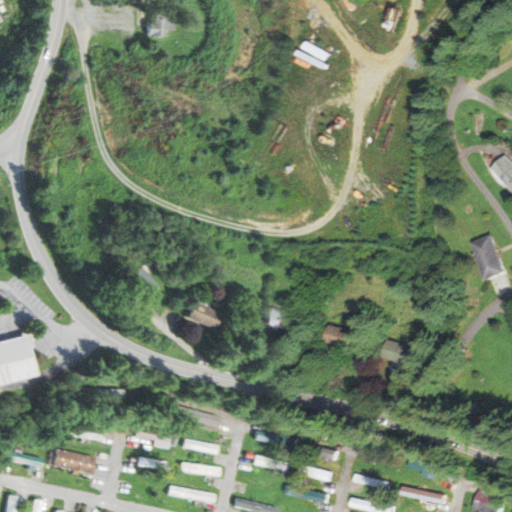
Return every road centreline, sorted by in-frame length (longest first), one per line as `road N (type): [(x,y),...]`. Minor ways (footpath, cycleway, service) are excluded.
road 1 (tertiary): [(511,464),(362,410),(151,359),(108,337),(68,297),(35,244),(22,147)]
road 2 (track): [(89,12),(94,113),(122,174),(189,211),(265,232),(292,233),(326,217),(347,179),(368,91),(405,60)]
road 3 (residential): [(402,422),(477,320),(511,293),(498,209),(451,136),(463,75)]
road 4 (tertiary): [(22,147),(61,0)]
road 5 (residential): [(0,478),(145,511)]
road 6 (track): [(457,89),(405,60),(456,0)]
